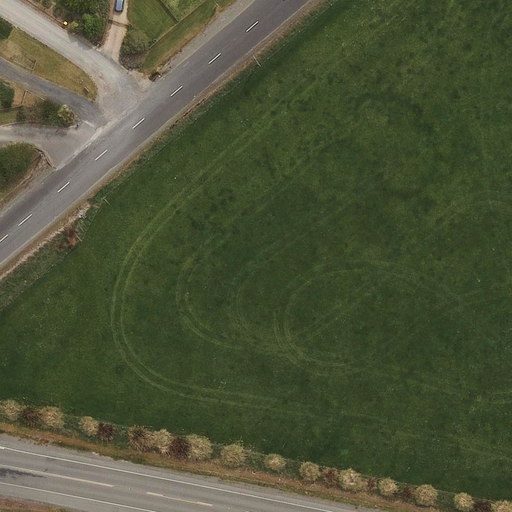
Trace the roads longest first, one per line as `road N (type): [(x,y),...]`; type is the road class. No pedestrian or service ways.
road 1 (unclassified): [(282,0),(0,241)]
road 2 (primary): [(244,511),(0,465)]
road 3 (unknown): [(0,35),(135,125)]
